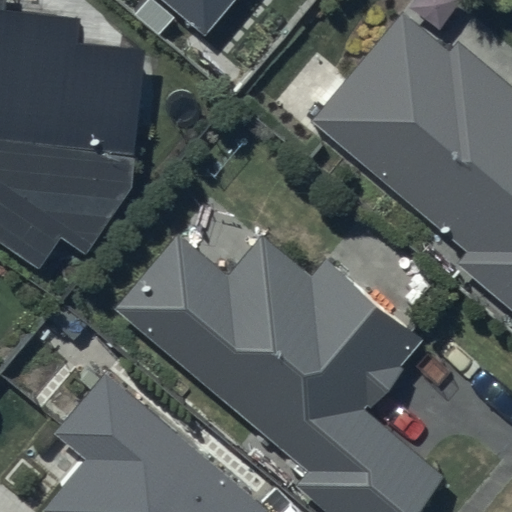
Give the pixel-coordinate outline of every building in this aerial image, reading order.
[(0,0),(0,232),(36,258),(57,227),(82,244),(127,178),(141,39),(76,32),(79,7),(18,0),(0,0)] [(161,0),(204,36),(234,0),(161,0)] [(448,44),(400,2),(309,113),(465,241),(454,254),(511,301),(511,79),(459,32),(448,44)] [(175,225),(110,299),(305,459),(292,474),(337,511),(401,511),(438,467),(364,406),(402,360),(398,357),(422,327),(326,248),(309,268),(261,228),(228,268),(175,225)] [(266,499),(106,363),(53,423),(87,452),(42,504),(51,511),(256,511),(255,511),(266,499)]
